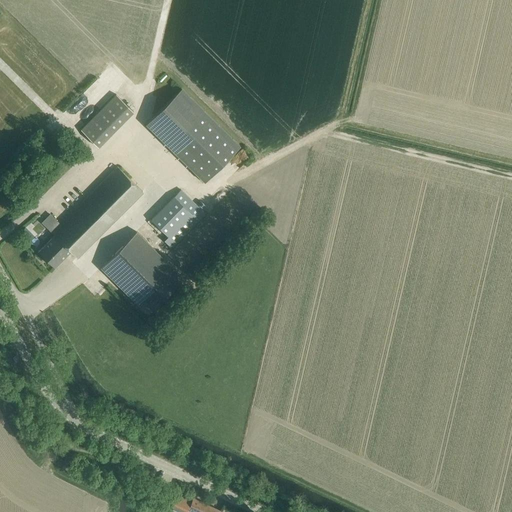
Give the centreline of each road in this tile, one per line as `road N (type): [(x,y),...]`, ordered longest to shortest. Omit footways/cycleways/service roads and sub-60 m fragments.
road 1 (unclassified): [(261,511),(68,415),(0,308)]
road 2 (track): [(369,0),(341,122),(511,162)]
road 3 (track): [(324,130),(511,175)]
